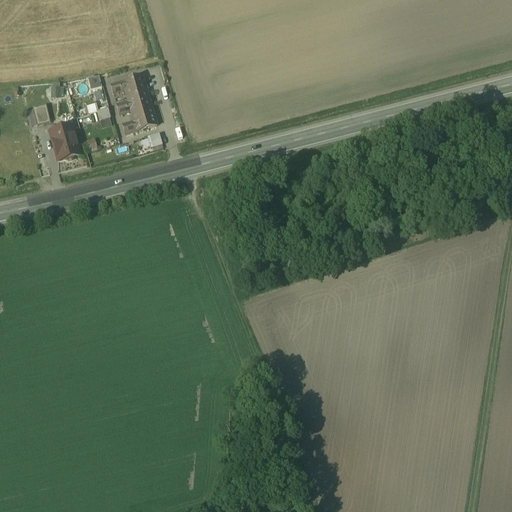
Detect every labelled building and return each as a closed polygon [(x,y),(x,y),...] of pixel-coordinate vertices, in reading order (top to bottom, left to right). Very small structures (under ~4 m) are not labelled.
[(88,81),(91,92),(101,89),(99,78),(88,81)] [(142,78),(123,84),(126,92),(129,104),(131,110),(132,114),(135,124),(137,133),(156,127),(150,107),(145,88),(142,78)] [(123,84),(112,87),(115,96),(126,92),(123,84)] [(62,88),(49,88),(50,99),(62,98),(62,88)] [(95,104),(85,107),(88,115),(98,112),(95,104)] [(129,104),(118,107),(121,117),(132,114),(131,110),(129,104)] [(46,107),(33,110),(37,128),(51,124),(46,107)] [(108,112),(97,115),(100,122),(110,119),(108,112)] [(135,124),(124,127),(126,136),(137,133),(135,124)] [(66,132),(65,128),(62,126),(58,127),(56,130),(57,132),(51,133),(59,163),(65,161),(68,163),(72,162),(74,159),(80,157),(73,132),(68,133),(66,132)] [(148,139),(151,150),(162,147),(159,136),(148,139)] [(87,151),(96,148),(94,140),(85,143),(87,151)]
